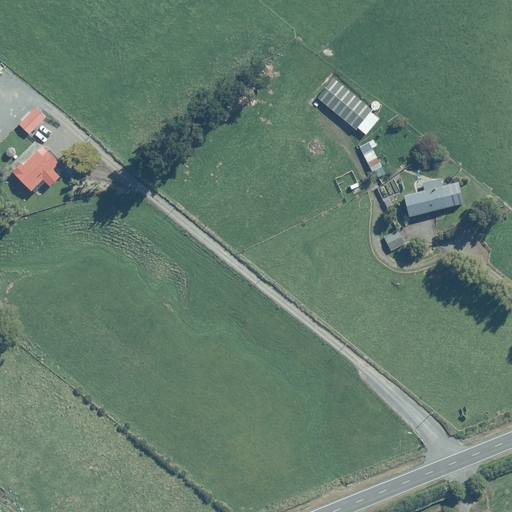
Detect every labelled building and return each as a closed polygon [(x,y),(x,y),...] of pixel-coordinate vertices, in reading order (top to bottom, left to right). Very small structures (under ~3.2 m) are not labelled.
[(373,110),(336,78),(319,99),(356,131),(358,129),(366,136),(380,120),(371,113),(373,110)] [(43,122),(32,113),(20,127),(30,136),(43,122)] [(361,147),(361,148),(373,173),(384,168),(374,148),(378,146),(375,140),(361,147)] [(45,180),(52,188),(62,178),(54,169),(59,164),(43,147),(16,173),(33,192),(45,180)] [(423,192),(406,196),(411,218),(465,205),(460,182),(443,186),(441,179),(422,184),(423,192)] [(401,230),(384,238),(391,254),(408,246),(401,230)]
